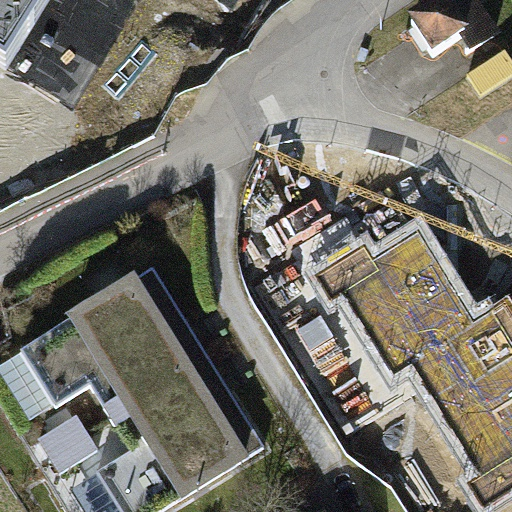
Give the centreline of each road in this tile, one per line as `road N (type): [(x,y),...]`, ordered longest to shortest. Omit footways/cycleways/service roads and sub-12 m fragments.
road 1 (residential): [(0,259),(186,171),(235,124),(279,61)]
road 2 (residential): [(279,61),(337,113),(474,172),(511,197)]
